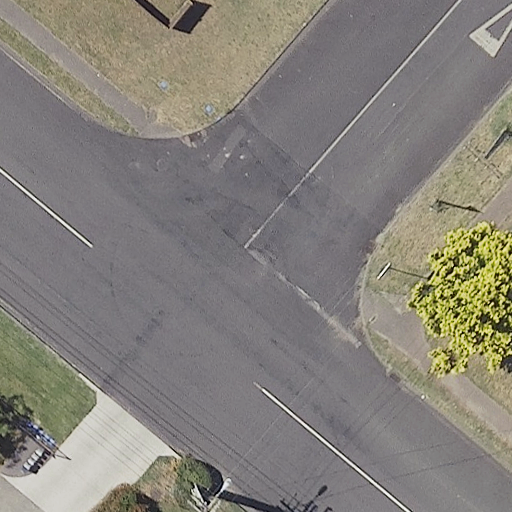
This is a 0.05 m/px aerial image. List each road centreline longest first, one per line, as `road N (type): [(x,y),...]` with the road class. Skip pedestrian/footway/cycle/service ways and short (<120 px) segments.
road 1 (residential): [(183,327),(468,0)]
road 2 (tertiary): [(183,327),(405,511)]
road 3 (tertiary): [(0,173),(183,327)]
